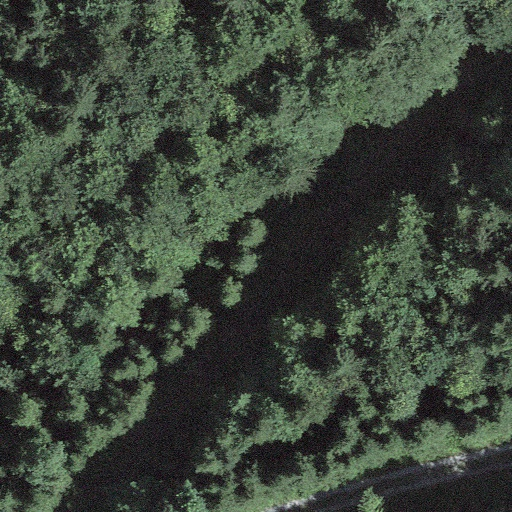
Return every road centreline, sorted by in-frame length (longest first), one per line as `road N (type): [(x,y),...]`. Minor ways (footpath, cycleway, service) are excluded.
road 1 (track): [(76,511),(174,420),(458,83),(511,47)]
road 2 (track): [(304,511),(511,457)]
